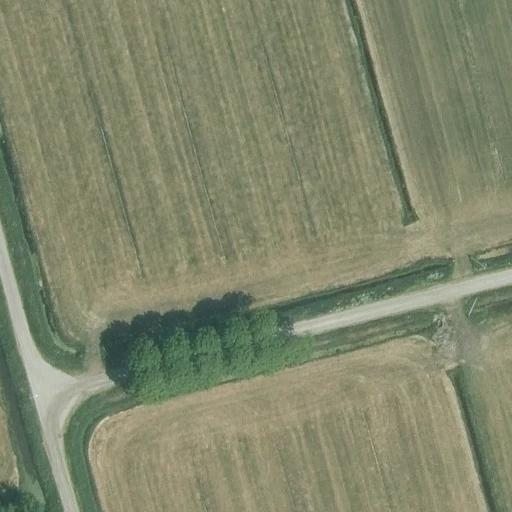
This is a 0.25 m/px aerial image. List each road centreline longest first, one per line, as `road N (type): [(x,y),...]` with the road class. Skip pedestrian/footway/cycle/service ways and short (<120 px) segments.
road 1 (unclassified): [(511,276),(38,397)]
road 2 (unclassified): [(38,397),(0,255)]
